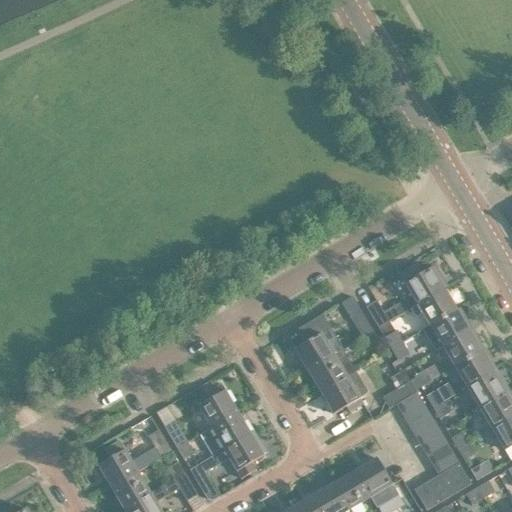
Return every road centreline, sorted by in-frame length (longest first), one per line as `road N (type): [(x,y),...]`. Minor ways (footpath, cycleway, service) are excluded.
road 1 (residential): [(236,317),(454,182)]
road 2 (residential): [(33,432),(236,317)]
road 3 (tertiary): [(454,182),(345,0)]
road 4 (residential): [(312,460),(236,317)]
road 5 (residential): [(312,460),(372,426),(388,427),(419,476)]
